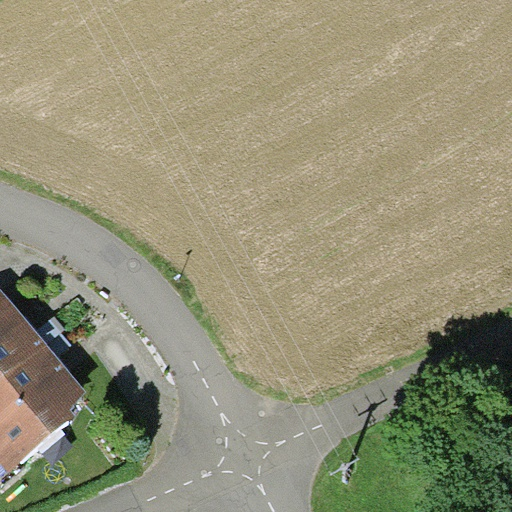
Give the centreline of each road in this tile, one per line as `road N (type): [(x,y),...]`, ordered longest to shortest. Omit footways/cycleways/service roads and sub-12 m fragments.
road 1 (residential): [(239,460),(155,314),(112,267),(0,213)]
road 2 (track): [(511,332),(239,460)]
road 3 (residential): [(239,460),(120,511)]
